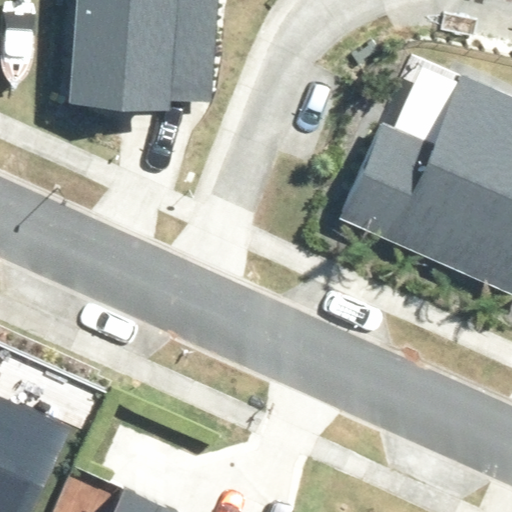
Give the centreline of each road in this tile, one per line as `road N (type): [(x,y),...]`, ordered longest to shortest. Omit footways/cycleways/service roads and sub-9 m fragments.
road 1 (residential): [(351,0),(320,36),(199,304)]
road 2 (residential): [(511,442),(199,304)]
road 3 (residential): [(199,304),(0,214)]
